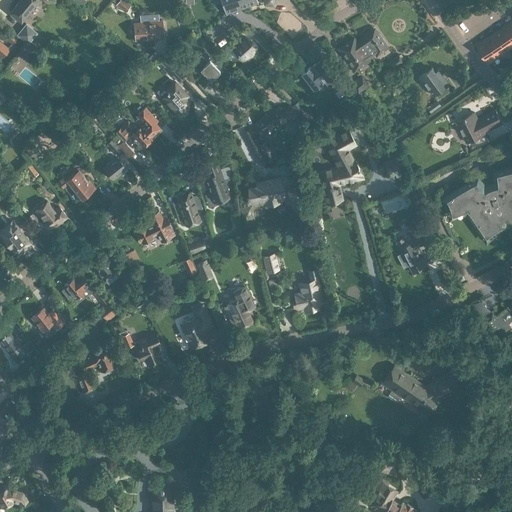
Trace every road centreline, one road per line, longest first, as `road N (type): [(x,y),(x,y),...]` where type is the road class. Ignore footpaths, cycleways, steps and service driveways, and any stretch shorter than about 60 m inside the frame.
road 1 (residential): [(39,432),(177,377),(398,315),(511,260)]
road 2 (residential): [(0,298),(358,0)]
